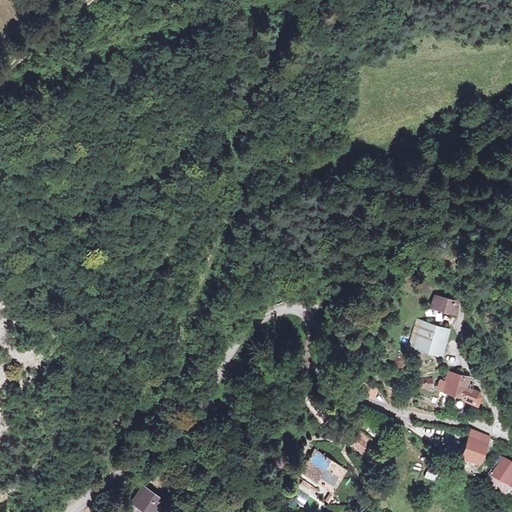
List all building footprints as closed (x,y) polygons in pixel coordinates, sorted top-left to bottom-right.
[(433,291),(429,306),(457,314),(461,298),(433,291)] [(449,331),(417,322),(409,350),(441,359),(449,331)] [(469,373),(444,370),(440,390),(481,408),(482,391),(466,385),(469,373)] [(489,439),(472,432),(461,460),(479,466),(489,439)] [(355,450),(364,448),(361,439),(353,442),(355,450)] [(348,472),(313,450),(295,479),(330,501),(348,472)] [(511,463),(500,456),(485,483),(511,498),(511,463)] [(425,478),(435,481),(437,474),(427,471),(425,478)] [(163,511),(171,500),(144,483),(132,502),(147,511),(163,511)]
